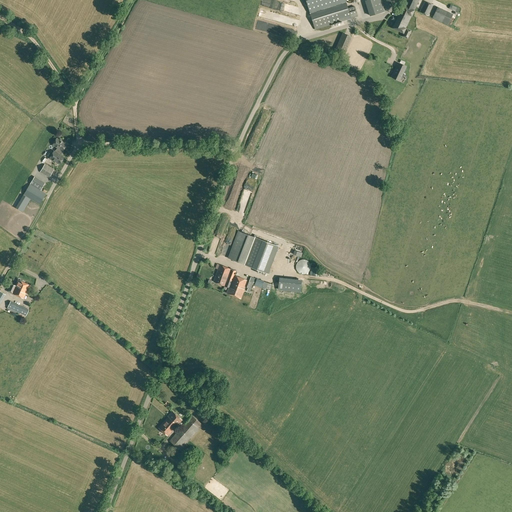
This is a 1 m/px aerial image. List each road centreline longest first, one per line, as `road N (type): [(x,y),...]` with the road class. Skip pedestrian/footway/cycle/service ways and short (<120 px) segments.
road 1 (unclassified): [(105,511),(236,147)]
road 2 (unclassified): [(236,147),(288,49),(387,14),(386,0)]
road 3 (unclassified): [(46,199),(85,142),(236,147)]
